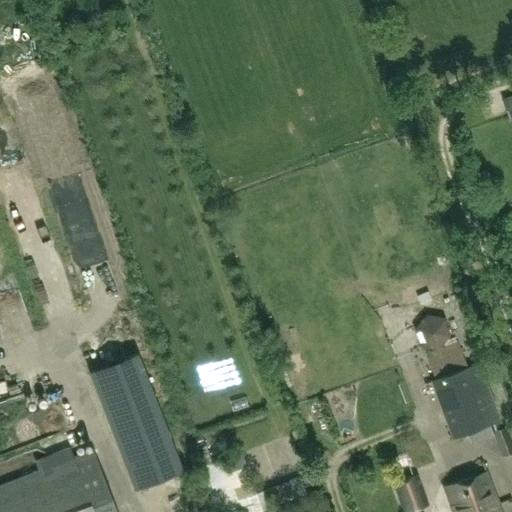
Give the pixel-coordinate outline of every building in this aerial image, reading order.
[(383,207),(387,225),(399,223),(395,204),(383,207)] [(440,347),(450,335),(445,319),(425,315),(413,329),(421,348),(435,349),(438,349),(440,347)] [(430,382),(452,437),(488,423),(500,455),(511,450),(511,446),(505,428),(503,429),(477,363),(469,367),(462,349),(460,350),(457,340),(440,347),(438,349),(435,349),(425,353),(431,366),(428,367),(433,380),(430,382)] [(89,372),(134,488),(183,470),(139,353),(89,372)] [(116,511),(93,450),(0,485),(0,511),(116,511)] [(244,465),(234,470),(228,457),(207,467),(218,491),(249,476),(244,465)] [(474,511),(499,503),(488,473),(445,487),(453,511),(474,511)] [(415,476),(395,483),(404,511),(407,511),(425,506),(415,476)] [(265,511),(261,483),(242,487),(244,502),(254,501),(256,511),(265,511)] [(216,511),(241,511),(236,497),(214,505),(216,511)] [(501,511),(499,503),(474,511),(501,511)]
